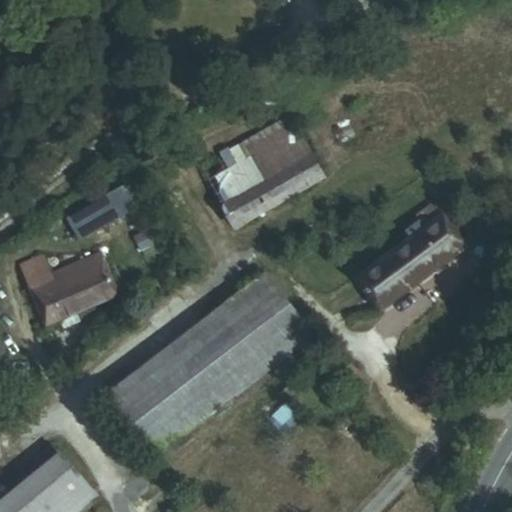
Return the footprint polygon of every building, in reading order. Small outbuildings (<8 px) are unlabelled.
[(207,179),(220,200),(302,143),(287,123),(207,179)] [(220,200),(239,226),(320,169),(302,143),(220,200)] [(16,181),(18,174),(16,168),(7,164),(1,166),(0,166),(0,182),(1,183),(7,185),(16,181)] [(109,205),(99,188),(64,208),(74,226),(109,205)] [(371,280),(396,310),(483,238),(457,208),(371,280)] [(60,324),(121,290),(102,250),(57,274),(46,253),(27,263),(60,324)] [(108,402),(157,460),(313,329),(264,271),(108,402)] [(8,511),(59,511),(94,484),(72,457),(8,511)]
